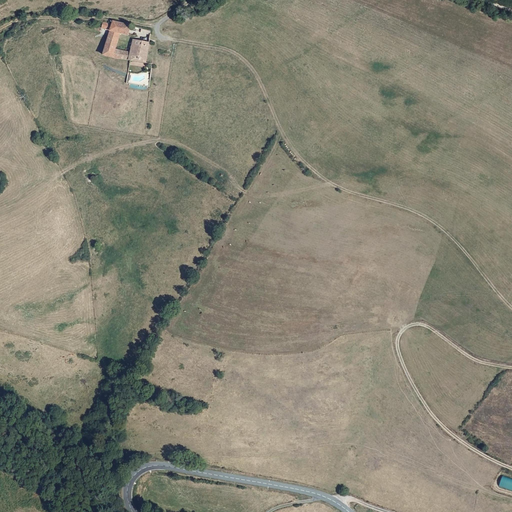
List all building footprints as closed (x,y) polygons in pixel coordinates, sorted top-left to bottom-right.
[(138,27),(113,21),(112,23),(103,21),(101,26),(110,28),(109,29),(119,32),(130,35),(131,30),(137,31),(138,27)] [(109,29),(104,48),(113,50),(119,32),(109,29)] [(145,63),(150,43),(132,39),(129,53),(127,60),(145,63)] [(101,55),(116,58),(117,51),(113,50),(104,48),(101,55)] [(129,53),(117,51),(116,58),(127,60),(129,53)] [(511,478),(503,475),(499,485),(511,490),(511,478)]
